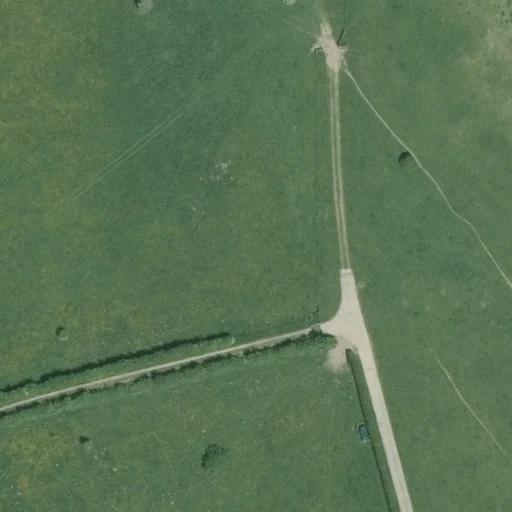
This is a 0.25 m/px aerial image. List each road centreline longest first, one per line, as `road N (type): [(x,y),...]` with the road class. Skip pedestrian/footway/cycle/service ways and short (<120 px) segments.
road 1 (track): [(345,280),(324,0)]
road 2 (unclassified): [(406,511),(345,280)]
